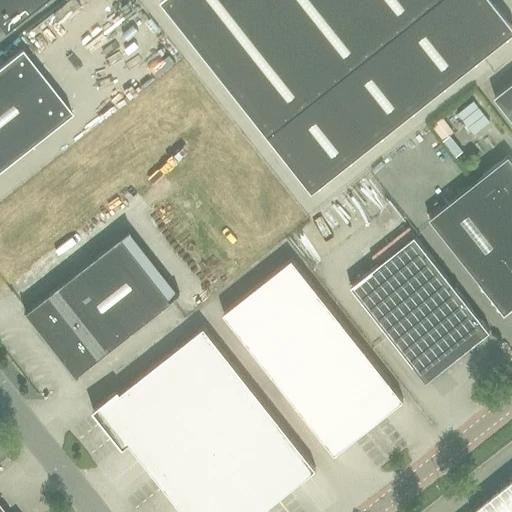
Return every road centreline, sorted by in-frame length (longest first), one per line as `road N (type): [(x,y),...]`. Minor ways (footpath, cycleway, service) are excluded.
road 1 (unclassified): [(373,511),(511,401)]
road 2 (unclassified): [(93,511),(0,393)]
